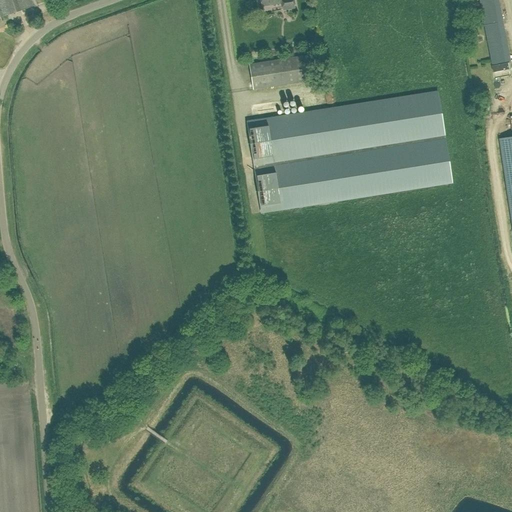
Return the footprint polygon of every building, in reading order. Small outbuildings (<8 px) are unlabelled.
[(0,0),(0,17),(0,18),(33,6),(30,0),(0,0)] [(260,0),(262,6),(282,3),(283,9),(295,8),(293,0),(260,0)] [(479,0),(492,64),(509,61),(497,0),(479,0)] [(313,80),(309,55),(249,64),(253,90),(313,80)] [(248,122),(262,213),(453,183),(438,91),(248,122)] [(277,103),(253,104),(253,111),(277,110),(277,103)] [(511,136),(499,138),(511,228),(511,136)]
